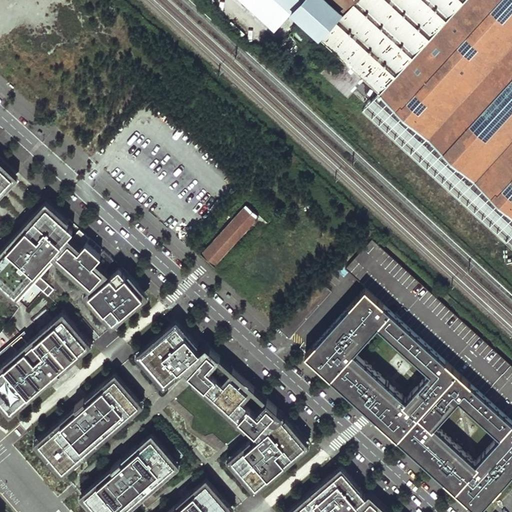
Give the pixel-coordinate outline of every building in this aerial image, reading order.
[(241,0),(273,29),(290,11),(319,37),(352,0),(241,0)] [(511,0),(352,0),(319,37),(336,52),(319,71),(347,96),(352,90),(363,100),(374,87),(379,91),(362,110),(507,241),(511,234),(511,0)] [(0,156),(0,193),(18,174),(0,156)] [(0,281),(4,285),(6,283),(17,292),(29,277),(49,294),(55,288),(35,271),(53,250),(67,234),(73,227),(46,203),(0,256),(0,281)] [(259,216),(246,204),(201,254),(214,265),(259,216)] [(71,237),(57,253),(91,284),(100,273),(102,271),(92,262),(100,253),(86,240),(89,237),(79,228),(71,237)] [(67,234),(53,250),(57,253),(71,237),(67,234)] [(95,288),(89,292),(113,320),(143,294),(120,266),(106,278),(95,288)] [(91,284),(95,288),(106,278),(100,273),(91,284)] [(330,289),(317,278),(292,304),(300,312),(305,317),(330,289)] [(304,351),(374,415),(377,412),(390,424),(388,426),(396,434),(455,368),(364,285),(304,351)] [(300,312),(292,304),(274,323),(282,331),(300,312)] [(6,358),(0,363),(0,394),(3,398),(1,400),(12,413),(35,393),(32,389),(39,384),(42,387),(49,381),(46,377),(49,375),(52,378),(61,370),(58,367),(69,357),(72,361),(93,343),(82,330),(79,333),(73,327),(77,324),(64,308),(40,329),(43,333),(30,343),(22,334),(12,343),(20,352),(9,362),(6,358)] [(305,317),(300,312),(282,331),(288,336),(305,317)] [(175,323),(140,353),(164,380),(180,366),(199,350),(175,323)] [(12,343),(0,353),(0,363),(6,358),(9,362),(20,352),(12,343)] [(199,350),(180,366),(188,372),(207,351),(199,350)] [(207,351),(188,372),(255,432),(274,411),(267,404),(258,414),(240,398),(246,391),(238,383),(232,391),(206,367),(214,358),(207,351)] [(267,404),(214,358),(206,367),(232,391),(238,383),(246,391),(240,398),(258,414),(267,404)] [(444,474),(455,485),(454,486),(477,507),(511,468),(511,419),(455,368),(396,434),(442,476),(444,474)] [(77,409),(40,442),(63,469),(101,436),(103,438),(112,431),(110,428),(138,403),(114,376),(85,402),(77,409)] [(32,389),(35,393),(42,387),(39,384),(32,389)] [(74,406),(77,409),(85,402),(82,399),(74,406)] [(255,432),(259,436),(281,416),(274,411),(255,432)] [(281,416),(233,459),(256,485),(304,442),(281,416)] [(114,469),(85,495),(100,511),(119,511),(137,496),(140,499),(149,491),(147,488),(175,463),(151,437),(122,462),(114,469)] [(112,466),(114,469),(122,462),(120,459),(112,466)] [(353,476),(351,478),(342,466),(290,511),(344,511),(356,502),(365,494),(359,486),(362,484),(353,476)] [(170,511),(224,511),(229,508),(206,481),(177,506),(170,511)] [(356,502),(361,507),(370,497),(377,504),(369,511),(392,511),(369,490),(365,494),(356,502)] [(369,511),(377,504),(370,497),(356,511),(369,511)] [(166,511),(167,511),(170,511),(177,506),(174,503),(166,511)]
